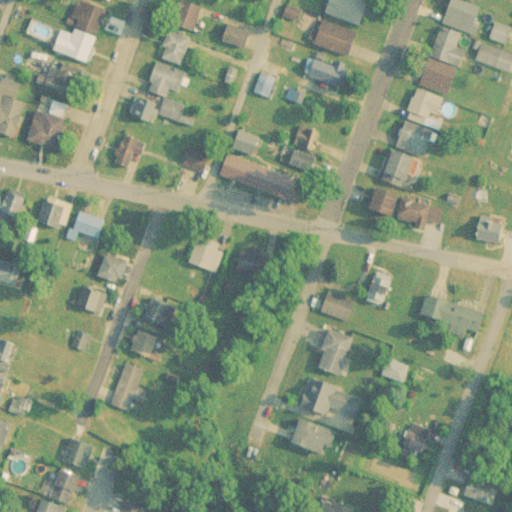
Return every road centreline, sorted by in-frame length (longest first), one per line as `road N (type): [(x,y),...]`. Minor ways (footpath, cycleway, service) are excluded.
road 1 (residential): [(0,159),(332,236),(511,268)]
road 2 (residential): [(256,439),(420,0)]
road 3 (residential): [(425,511),(511,282)]
road 4 (residential): [(79,421),(163,196)]
road 5 (residential): [(72,177),(138,0)]
